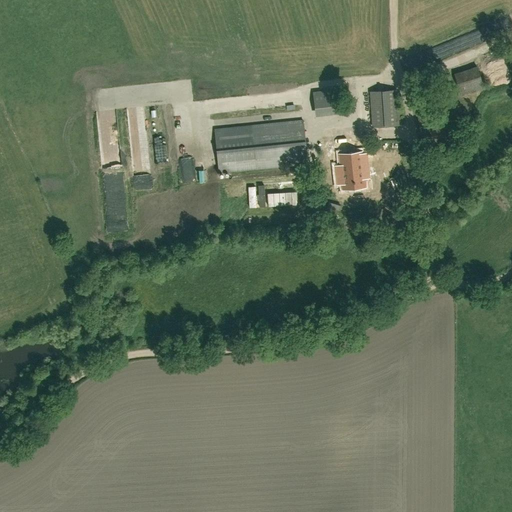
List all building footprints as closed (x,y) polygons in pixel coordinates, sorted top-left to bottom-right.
[(474,67),(452,75),(459,95),(481,87),(474,67)] [(313,92),(315,109),(342,106),(339,88),(313,92)] [(370,91),(373,126),(398,124),(396,90),(370,91)] [(288,95),(225,100),(226,111),(275,107),(275,108),(283,107),(289,106),(288,95)] [(205,109),(205,114),(221,113),(220,100),(213,100),(213,109),(205,109)] [(452,109),(442,111),(441,106),(416,110),(419,127),(454,121),(452,109)] [(303,120),(215,129),(219,172),(307,163),(303,120)] [(427,144),(457,139),(454,123),(424,128),(427,144)] [(340,163),(335,164),(336,174),(341,173),(342,182),(343,188),(365,185),(364,177),(363,167),(368,167),(366,151),(361,152),(361,150),(353,150),(347,151),(339,152),(340,163)] [(190,177),(185,182),(189,186),(194,182),(190,177)]
